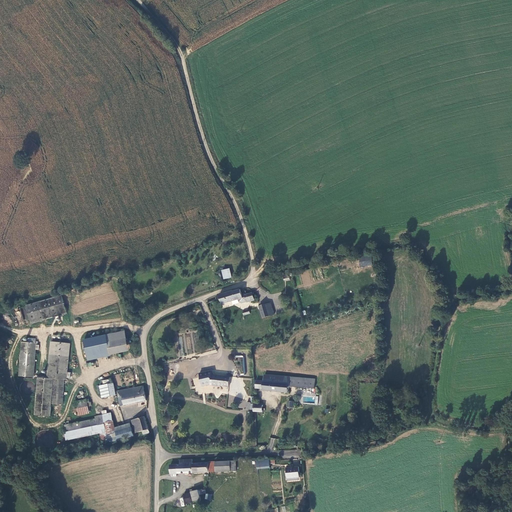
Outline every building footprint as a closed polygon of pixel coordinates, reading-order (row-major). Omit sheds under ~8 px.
[(368,250),(356,252),(357,262),(370,260),(368,250)] [(229,270),(222,272),(224,281),(231,279),(229,270)] [(233,292),(219,296),(222,305),(239,300),(239,303),(242,304),(247,303),(255,301),(253,293),(245,296),(245,295),(242,296),(241,291),(234,293),(233,292)] [(63,297),(28,306),(32,324),(68,315),(63,297)] [(271,304),(266,306),(270,318),(274,316),(274,314),(271,304)] [(266,306),(259,308),(262,320),(270,318),(266,306)] [(88,357),(110,353),(110,355),(129,351),(125,334),(85,342),(88,357)] [(21,346),(18,377),(31,379),(35,343),(32,343),(32,339),(28,339),(27,342),(22,342),(21,346)] [(70,346),(52,344),(47,379),(66,381),(70,346)] [(212,371),(204,374),(205,380),(210,379),(213,379),(213,376),(212,371)] [(212,386),(229,387),(229,377),(230,374),(227,374),(227,377),(213,376),(213,379),(210,379),(205,380),(204,374),(199,375),(202,387),(208,386),(210,385),(210,386),(212,386)] [(290,392),(291,386),(291,377),(267,374),(266,380),(265,387),(265,389),(290,392)] [(316,380),(312,379),(291,377),(291,386),(296,386),(315,389),(316,380)] [(50,380),(36,379),(33,417),(46,418),(50,380)] [(265,387),(266,380),(258,379),(257,386),(259,387),(265,387)] [(63,382),(53,381),(50,407),(60,408),(63,382)] [(112,381),(112,382),(114,393),(104,395),(104,396),(115,394),(112,381)] [(102,384),(104,395),(114,393),(112,382),(102,384)] [(145,398),(142,383),(128,386),(115,389),(118,404),(145,398)] [(88,411),(85,399),(74,402),(76,413),(88,411)] [(110,412),(101,414),(109,441),(113,440),(116,440),(110,412)] [(139,433),(146,431),(149,431),(144,415),(143,412),(140,413),(141,415),(130,419),(134,431),(138,430),(139,433)] [(61,425),(64,437),(103,429),(100,415),(94,416),(95,418),(61,425)] [(114,427),(118,439),(132,435),(128,423),(114,427)] [(104,433),(98,434),(100,441),(106,440),(104,433)] [(176,466),(177,475),(192,474),(192,465),(191,461),(178,462),(178,466),(176,466)] [(207,463),(207,464),(208,475),(210,475),(216,474),(216,471),(216,463),(207,463)] [(220,470),(216,471),(216,474),(234,474),(234,472),(234,463),(220,463),(220,470)] [(208,475),(207,464),(192,465),(192,474),(208,475)] [(176,466),(169,467),(170,476),(177,475),(176,466)] [(297,467),(285,468),(286,478),(297,478),(297,467)] [(199,502),(200,502),(200,497),(202,496),(201,491),(191,492),(192,502),(194,502),(194,505),(195,506),(196,507),(197,507),(199,504),(199,502)]
